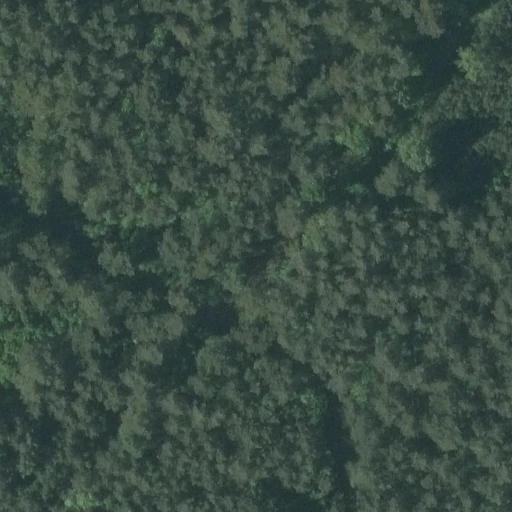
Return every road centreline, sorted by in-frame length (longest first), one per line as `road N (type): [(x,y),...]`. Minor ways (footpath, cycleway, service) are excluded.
road 1 (track): [(478,0),(411,94),(337,168),(39,511)]
road 2 (track): [(511,483),(339,390),(285,349),(213,318),(0,197)]
road 3 (track): [(339,390),(342,511)]
